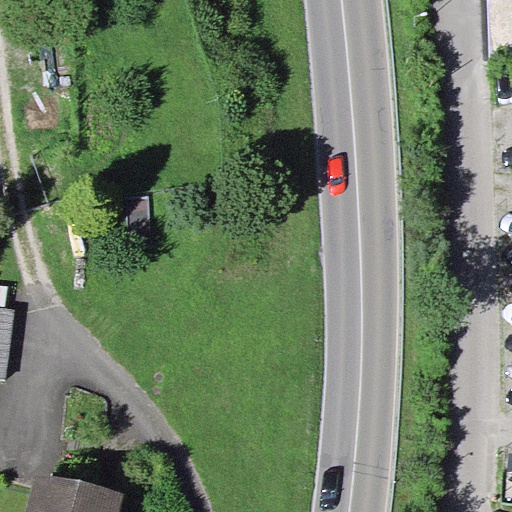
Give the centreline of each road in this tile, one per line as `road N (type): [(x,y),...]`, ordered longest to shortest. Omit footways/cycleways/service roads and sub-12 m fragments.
road 1 (primary): [(342,0),(355,120),(355,390),(340,511)]
road 2 (track): [(0,104),(27,270)]
